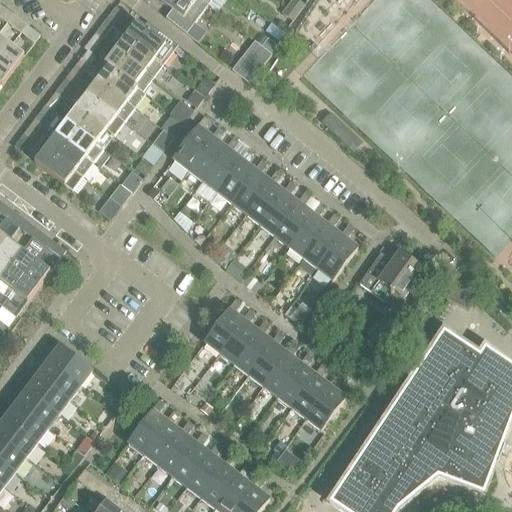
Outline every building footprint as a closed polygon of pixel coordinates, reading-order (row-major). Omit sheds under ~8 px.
[(185,38),(207,8),(196,0),(160,0),(159,3),(171,12),(164,20),(185,38)] [(196,0),(207,8),(213,0),(196,0)] [(294,0),(288,9),(297,17),(304,7),(294,0)] [(0,19),(6,24),(12,17),(0,7),(0,19)] [(292,23),(297,17),(288,9),(283,16),(292,23)] [(114,10),(105,23),(111,28),(121,15),(114,10)] [(6,24),(20,34),(25,27),(12,17),(6,24)] [(105,23),(95,36),(102,41),(111,28),(105,23)] [(284,36),(289,30),(280,24),(275,30),(280,33),(284,36)] [(136,25),(126,39),(164,68),(174,54),(136,25)] [(40,38),(25,27),(20,34),(34,45),(40,38)] [(95,36),(84,50),(91,55),(102,41),(95,36)] [(261,36),(254,44),(261,49),(267,41),(261,36)] [(126,39),(116,52),(154,81),(164,68),(126,39)] [(0,60),(9,48),(0,41),(0,60)] [(261,49),(271,58),(278,49),(267,41),(261,49)] [(254,44),(231,73),(248,87),(271,58),(261,49),(254,44)] [(0,90),(24,59),(9,48),(0,60),(0,90)] [(90,56),(91,55),(84,50),(83,51),(86,54),(76,67),(84,73),(94,60),(90,56)] [(103,68),(107,71),(108,68),(143,95),(154,81),(116,52),(103,68)] [(76,67),(67,80),(75,86),(84,73),(76,67)] [(142,96),(143,95),(108,68),(107,71),(97,83),(135,111),(145,98),(142,96)] [(206,79),(196,92),(205,99),(215,86),(206,79)] [(68,95),(75,86),(67,80),(56,94),(77,110),(81,105),(68,95)] [(97,83),(88,96),(125,124),(135,111),(97,83)] [(185,103),(196,111),(205,99),(196,92),(194,91),(185,103)] [(62,102),(75,112),(77,110),(56,94),(45,108),(53,114),(62,102)] [(88,96),(81,105),(77,110),(114,138),(125,124),(88,96)] [(45,108),(35,122),(43,127),(53,114),(45,108)] [(77,110),(75,112),(66,123),(104,152),(114,138),(77,110)] [(322,124),(321,125),(328,132),(345,148),(353,155),(355,153),(361,146),(353,139),(337,123),(330,116),(322,124)] [(172,164),(187,175),(213,141),(211,139),(204,134),(210,125),(203,119),(195,130),(197,131),(172,164)] [(35,122),(24,136),(32,142),(43,127),(35,122)] [(66,123),(56,137),(93,166),(104,152),(66,123)] [(218,131),(211,139),(213,141),(187,175),(201,186),(227,152),(226,150),(218,144),(224,136),(218,131)] [(21,156),(32,142),(24,136),(13,150),(21,156)] [(56,137),(45,152),(82,180),(93,166),(56,137)] [(232,142),(226,150),(227,152),(201,186),(216,197),(242,162),(240,161),(232,155),(239,147),(232,142)] [(152,147),(141,160),(153,169),(163,156),(152,147)] [(71,194),(82,180),(45,152),(34,166),(71,194)] [(246,153),(240,161),(242,162),(216,197),(230,208),(256,173),(254,172),(246,166),(253,157),(246,153)] [(261,162),(254,172),(256,173),(230,208),(245,219),(271,184),(269,183),(260,176),(267,167),(261,162)] [(276,173),(269,183),(271,184),(245,219),(259,230),(285,195),(283,194),(274,187),(281,178),(276,173)] [(290,184),(283,194),(285,195),(259,230),(274,240),(299,206),(297,205),(288,198),(296,188),(290,184)] [(153,190),(147,197),(153,202),(159,195),(153,190)] [(305,195),(297,205),(299,206),(274,240),(288,251),(314,217),(311,215),(303,209),(310,199),(305,195)] [(0,204),(0,215),(4,219),(9,212),(0,204)] [(319,206),(311,215),(314,217),(288,251),(303,262),(328,228),(325,226),(317,220),(324,210),(319,206)] [(184,209),(179,216),(186,221),(191,214),(184,209)] [(13,215),(8,222),(18,229),(23,222),(13,215)] [(333,217),(325,226),(328,228),(303,262),(317,273),(343,239),(340,237),(332,231),(339,221),(333,217)] [(27,225),(22,232),(31,240),(36,233),(37,232),(27,225)] [(347,228),(340,237),(343,239),(317,273),(332,284),(358,251),(346,242),(353,232),(347,228)] [(0,281),(0,307),(2,309),(7,303),(45,252),(38,247),(36,245),(37,244),(42,237),(36,233),(31,240),(30,241),(24,249),(21,253),(0,281)] [(42,237),(37,244),(46,251),(51,244),(42,237)] [(199,249),(205,241),(202,238),(198,240),(194,244),(199,249)] [(8,243),(0,253),(0,281),(21,253),(8,243)] [(2,309),(0,311),(14,322),(20,313),(49,275),(59,262),(60,261),(51,254),(56,247),(51,244),(46,251),(45,252),(7,303),(2,309)] [(56,247),(51,254),(60,261),(65,254),(56,247)] [(224,247),(212,261),(225,272),(237,258),(224,247)] [(403,303),(423,275),(397,257),(392,265),(380,257),(358,288),(395,314),(397,312),(399,313),(405,304),(403,303)] [(243,269),(235,281),(240,285),(249,273),(243,269)] [(245,280),(240,286),(254,297),(262,286),(251,278),(248,278),(245,280)] [(269,307),(279,315),(290,300),(280,292),(269,307)] [(452,294),(446,302),(467,313),(475,304),(477,303),(466,293),(465,293),(452,294)] [(203,347),(218,358),(244,324),(242,323),(234,317),(241,307),(234,301),(225,312),(227,314),(203,347)] [(291,308),(284,318),(298,329),(308,317),(298,310),(296,312),(291,308)] [(250,313),(242,323),(244,324),(218,358),(233,369),(258,335),(257,334),(249,328),(257,319),(250,313)] [(264,324),(257,334),(258,335),(233,369),(248,380),(273,346),(271,345),(262,338),(269,328),(264,324)] [(443,333),(328,505),(338,511),(399,511),(437,481),(484,498),(511,422),(511,367),(484,349),(479,357),(443,333)] [(278,335),(271,345),(273,346),(248,380),(262,391),(287,357),(286,356),(277,349),(284,339),(278,335)] [(293,346),(286,356),(287,357),(262,391),(277,402),(302,368),(300,366),(291,360),(298,350),(293,346)] [(35,360),(44,367),(46,364),(80,390),(92,375),(58,349),(49,361),(39,354),(35,360)] [(307,356),(300,366),(302,368),(277,402),(292,413),(317,379),(314,377),(305,371),(313,361),(307,356)] [(24,374),(34,381),(35,379),(69,405),(80,390),(46,364),(44,367),(38,376),(28,368),(24,374)] [(321,367),(314,377),(317,379),(292,413),(306,423),(331,390),(329,388),(320,382),(327,372),(321,367)] [(13,389),(22,396),(24,394),(58,419),(69,405),(35,379),(34,381),(24,374),(13,389)] [(336,378),(329,388),(331,390),(306,423),(321,434),(346,401),(334,392),(341,382),(336,378)] [(2,403),(12,410),(13,408),(47,434),(58,419),(24,394),(22,396),(16,404),(6,397),(2,403)] [(127,448),(142,459),(168,424),(166,422),(158,417),(165,408),(158,403),(149,415),(151,416),(127,448)] [(199,413),(207,418),(211,413),(212,411),(205,406),(199,413)] [(0,423),(1,424),(2,423),(36,448),(47,434),(13,408),(12,410),(5,418),(0,414),(0,423)] [(173,414),(166,422),(168,424),(142,459),(157,470),(183,435),(180,433),(172,427),(179,418),(173,414)] [(0,443),(25,463),(36,448),(2,423),(1,424),(0,425),(0,443)] [(186,425),(180,433),(183,435),(157,470),(171,481),(197,446),(195,445),(186,438),(193,429),(186,425)] [(93,434),(88,441),(93,445),(98,438),(93,434)] [(202,436),(195,445),(197,446),(171,481),(186,492),(212,457),(210,456),(202,449),(208,441),(202,436)] [(94,446),(93,445),(88,441),(86,440),(83,443),(91,449),(94,446)] [(0,466),(14,477),(25,463),(0,443),(0,466)] [(286,449),(279,443),(272,452),(274,454),(279,458),(286,449)] [(216,447),(210,456),(212,457),(186,492),(200,503),(226,468),(224,466),(216,460),(222,452),(216,447)] [(279,458),(274,454),(268,462),(273,465),(279,458)] [(230,458),(224,466),(226,468),(200,503),(212,511),(215,511),(241,479),(239,478),(230,471),(236,462),(230,458)] [(0,489),(3,492),(14,477),(0,466),(0,489)] [(107,476),(119,485),(126,476),(114,467),(107,476)] [(245,469),(239,478),(241,479),(215,511),(238,511),(255,490),(252,488),(244,482),(251,473),(245,469)] [(100,501),(108,491),(84,473),(76,484),(100,501)] [(258,479),(252,488),(255,490),(238,511),(261,511),(270,501),(257,491),(263,483),(258,479)] [(66,511),(70,511),(75,506),(64,499),(58,506),(66,511)]
